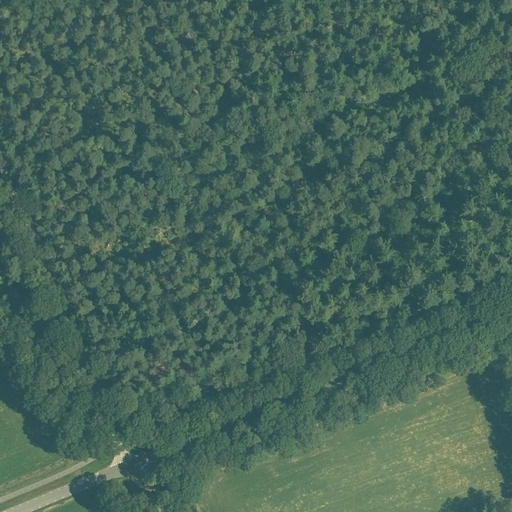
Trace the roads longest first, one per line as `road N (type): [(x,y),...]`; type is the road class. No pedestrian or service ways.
road 1 (tertiary): [(130,464),(511,308)]
road 2 (track): [(117,443),(0,163)]
road 3 (tertiary): [(15,511),(130,464)]
